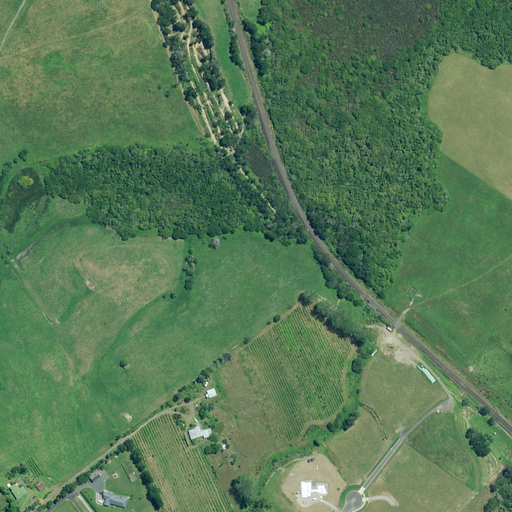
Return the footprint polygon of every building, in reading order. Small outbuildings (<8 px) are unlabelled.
[(217,395),(214,388),(206,391),(208,394),(206,395),(207,397),(209,397),(209,398),(217,395)] [(204,430),(202,425),(194,427),(195,429),(188,431),(191,439),(203,436),(204,438),(212,436),(210,428),(204,430)] [(45,486),(41,482),(36,486),(40,491),(45,486)] [(18,489),(15,484),(9,487),(17,499),(27,493),(23,486),(18,489)] [(116,497),(116,496),(113,494),(108,492),(107,493),(104,492),(102,498),(105,499),(103,505),(109,506),(110,504),(125,508),(128,499),(122,497),(121,498),(116,497)]
